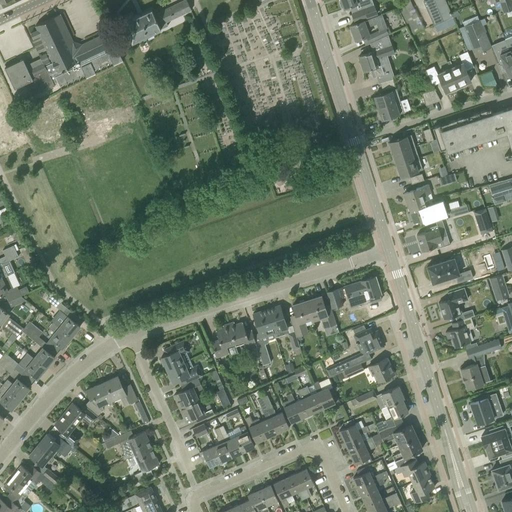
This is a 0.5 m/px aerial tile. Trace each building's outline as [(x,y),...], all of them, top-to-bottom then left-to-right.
[(191,10),(186,0),(184,0),(154,15),(151,10),(132,19),(130,15),(121,20),(132,43),(167,26),(165,22),(191,10)] [(377,14),(373,2),(364,5),(362,0),(340,0),(341,2),(339,2),(341,8),(343,7),(344,9),(349,7),(352,14),(351,14),(354,22),(377,14)] [(426,0),(423,1),(437,32),(455,24),(444,0),(426,0)] [(493,0),(498,0),(503,12),(511,9),(511,5),(510,0),(492,0),(493,0)] [(16,89),(15,87),(26,82),(33,96),(54,86),(53,83),(57,81),(59,86),(84,75),(86,78),(95,74),(94,70),(111,62),(113,65),(123,61),(109,32),(81,44),(72,41),(60,14),(35,25),(37,30),(30,33),(32,38),(31,39),(38,53),(47,48),(49,52),(39,57),(40,58),(20,68),(17,62),(6,67),(5,65),(4,65),(16,90),(16,89)] [(367,27),(384,21),(381,14),(350,26),(355,40),(370,35),(370,34),(367,27)] [(464,27),(475,54),(490,48),(479,21),(464,27)] [(370,34),(370,35),(373,41),(387,34),(388,34),(386,29),(385,28),(379,31),(378,30),(370,34)] [(372,78),(376,77),(384,74),(383,74),(380,65),(384,64),(382,57),(393,53),(387,34),(373,41),(369,43),(372,52),(359,56),(364,71),(369,69),(372,78)] [(511,75),(511,58),(508,48),(500,51),(497,42),(492,45),(499,62),(499,63),(502,62),(506,71),(508,77),(511,75)] [(469,56),(467,51),(459,55),(461,60),(469,56)] [(462,63),(450,68),(459,89),(467,85),(466,83),(471,81),(462,63)] [(436,71),(434,66),(425,70),(427,74),(436,71)] [(459,89),(450,68),(437,74),(445,93),(450,91),(450,92),(459,89)] [(378,84),(380,83),(392,79),(391,77),(389,72),(387,72),(387,71),(385,72),(385,73),(383,74),(384,74),(376,77),(378,84)] [(392,79),(380,83),(382,90),(394,86),(392,79)] [(434,89),(429,91),(433,103),(440,101),(434,89)] [(377,107),(378,108),(395,102),(391,91),(374,96),(376,103),(374,104),(376,108),(377,107)] [(433,103),(429,91),(422,94),(426,105),(433,103)] [(404,113),(399,100),(395,102),(378,108),(380,114),(378,115),(379,119),(381,118),(382,120),(404,113)] [(449,126),(441,128),(440,125),(432,127),(440,150),(508,128),(511,139),(511,106),(502,110),(502,112),(492,115),(491,112),(487,113),(485,110),(471,115),(472,118),(464,121),(463,117),(448,122),(449,126)] [(181,126),(168,130),(172,143),(176,142),(178,146),(187,144),(181,126)] [(423,130),(426,142),(433,140),(429,128),(423,130)] [(391,147),(393,153),(415,146),(411,134),(389,142),(389,143),(388,144),(389,148),(391,147)] [(394,159),(396,165),(418,158),(415,146),(393,153),(393,155),(391,155),(393,159),(394,159)] [(418,158),(396,165),(397,166),(395,166),(397,170),(398,170),(400,177),(422,170),(418,158)] [(445,166),(438,169),(441,177),(448,175),(445,166)] [(409,178),(411,184),(423,180),(421,174),(409,178)] [(438,178),(440,186),(456,181),(454,174),(438,178)] [(511,176),(502,179),(488,184),(491,194),(511,187),(511,176)] [(404,193),(409,208),(428,201),(425,195),(432,193),(429,184),(417,189),(404,193)] [(492,197),(494,204),(506,201),(504,194),(492,197)] [(428,201),(409,208),(410,212),(407,213),(410,221),(413,220),(413,222),(426,217),(426,219),(444,213),(442,205),(435,207),(433,200),(434,200),(434,199),(428,202),(428,201)] [(447,210),(450,218),(468,212),(465,204),(447,210)] [(484,208),(473,212),(481,234),(492,230),(484,208)] [(428,231),(416,235),(422,251),(436,247),(436,249),(444,246),(437,225),(427,228),(428,231)] [(469,264),(498,255),(494,243),(466,252),(469,264)] [(3,251),(5,256),(16,251),(14,246),(3,251)] [(511,257),(511,248),(511,246),(501,250),(504,260),(511,257)] [(16,251),(5,256),(8,262),(19,257),(16,251)] [(469,263),(465,264),(463,253),(457,254),(461,271),(470,269),(469,263)] [(458,274),(453,258),(427,266),(432,283),(455,276),(457,283),(472,278),(470,270),(458,274)] [(488,279),(495,300),(509,296),(502,274),(488,279)] [(7,276),(0,279),(0,294),(2,294),(3,293),(8,302),(21,296),(16,287),(13,288),(7,276)] [(379,294),(381,294),(375,276),(344,286),(348,298),(364,293),(366,298),(368,298),(370,303),(381,300),(379,294)] [(438,309),(440,316),(442,315),(443,317),(460,311),(458,303),(467,300),(463,287),(447,293),(449,297),(438,300),(440,308),(438,309)] [(327,292),(331,307),(332,308),(342,305),(341,299),(337,289),(327,292)] [(55,307),(62,313),(63,312),(66,308),(59,302),(50,295),(46,299),(55,307)] [(321,296),(306,301),(311,318),(312,321),(320,318),(323,329),(337,324),(332,308),(331,307),(325,309),(321,296)] [(294,331),(296,337),(308,334),(304,321),(311,318),(306,301),(292,305),(296,317),(290,319),(293,329),(294,331)] [(279,305),(266,309),(274,333),(287,329),(279,305)] [(511,332),(511,316),(509,306),(494,311),(498,326),(506,324),(509,333),(511,332)] [(0,307),(0,323),(1,325),(10,332),(13,327),(4,320),(9,314),(3,309),(0,307)] [(261,338),(262,341),(268,339),(269,340),(271,340),(273,339),(273,338),(274,338),(275,337),(274,333),(266,309),(253,314),(260,338),(261,338)] [(57,317),(53,322),(71,337),(80,326),(67,316),(63,322),(57,317)] [(451,337),(454,347),(470,342),(466,330),(474,328),(470,317),(451,323),(453,329),(445,332),(447,339),(451,337)] [(29,321),(26,326),(39,337),(42,332),(29,321)] [(62,330),(53,322),(48,328),(54,333),(50,338),(54,342),(62,348),(71,337),(62,330)] [(245,349),(256,345),(255,343),(254,339),(251,329),(245,331),(242,322),(234,324),(234,322),(228,324),(234,343),(242,341),(245,349)] [(226,346),(234,343),(228,324),(222,325),(223,328),(215,330),(219,340),(211,342),(216,357),(228,353),(226,346)] [(347,359),(325,368),(329,377),(344,371),(344,370),(360,363),(363,362),(372,358),(369,352),(383,346),(378,335),(375,337),(370,328),(366,330),(364,324),(352,329),(354,335),(353,335),(361,352),(347,359)] [(39,337),(26,326),(22,331),(35,342),(39,337)] [(296,337),(294,331),(287,334),(292,350),(299,348),(296,337)] [(17,337),(13,334),(8,339),(13,343),(17,337)] [(165,365),(167,370),(183,362),(180,355),(189,351),(184,340),(163,349),(166,355),(161,357),(162,359),(159,360),(163,366),(165,365)] [(262,341),(255,343),(256,345),(261,360),(262,365),(268,363),(270,362),(264,344),(267,343),(268,341),(267,340),(262,341)] [(466,351),(469,359),(501,348),(498,340),(466,351)] [(42,347),(33,358),(45,368),(54,357),(42,347)] [(5,353),(1,358),(14,369),(18,364),(5,353)] [(14,369),(1,358),(0,358),(0,364),(11,373),(14,369)] [(45,368),(33,358),(24,369),(37,379),(45,368)] [(368,366),(372,375),(375,374),(378,381),(394,374),(386,358),(368,366)] [(202,376),(197,365),(187,369),(183,362),(167,370),(169,374),(166,375),(169,382),(172,381),(172,382),(178,380),(180,385),(184,384),(186,383),(198,378),(202,376)] [(291,363),(285,365),(287,373),(294,371),(291,363)] [(360,363),(344,370),(344,371),(347,378),(363,370),(360,363)] [(467,366),(460,368),(462,376),(464,382),(467,389),(473,387),(476,386),(483,384),(483,383),(482,382),(485,381),(490,380),(485,365),(480,367),(479,363),(476,364),(476,363),(469,365),(467,366)] [(294,371),(295,374),(296,376),(307,371),(305,366),(294,371)] [(215,370),(210,372),(214,381),(219,378),(215,370)] [(117,376),(104,382),(113,401),(121,397),(124,406),(128,404),(137,400),(130,384),(122,388),(117,376)] [(7,379),(2,385),(20,399),(29,388),(17,378),(13,384),(7,379)] [(174,395),(179,408),(197,400),(194,392),(203,389),(198,378),(186,383),(184,384),(186,389),(174,395)] [(312,383),(316,392),(317,392),(324,408),(335,403),(333,398),(328,387),(321,390),(317,381),(313,383),(312,383)] [(84,406),(87,408),(98,416),(104,409),(102,406),(113,401),(104,382),(86,390),(90,399),(84,406)] [(20,399),(2,385),(0,387),(0,391),(0,392),(0,400),(11,410),(20,399)] [(381,393),(387,406),(402,399),(404,398),(398,385),(381,393)] [(306,386),(302,388),(313,413),(324,408),(317,392),(316,392),(310,395),(306,386)] [(300,399),(295,401),(295,402),(302,418),(313,413),(302,388),(296,390),(300,399)] [(354,398),(358,406),(376,398),(373,390),(354,398)] [(295,402),(295,401),(291,392),(290,392),(285,395),(289,404),(283,407),(286,413),(290,423),(302,418),(295,402)] [(470,403),(477,424),(495,418),(489,401),(497,398),(495,393),(478,398),(479,400),(470,403)] [(266,395),(262,397),(267,408),(278,433),(289,428),(285,419),(282,412),(275,415),(271,406),(266,395)] [(226,396),(219,399),(223,408),(230,405),(226,396)] [(236,400),(239,405),(248,401),(245,396),(236,400)] [(266,419),(260,422),(267,438),(278,433),(267,408),(262,397),(257,399),(262,410),(266,419)] [(373,422),(378,432),(385,429),(395,424),(395,425),(401,422),(402,421),(399,416),(408,412),(402,399),(387,406),(382,408),(387,419),(382,422),(379,423),(378,420),(373,422)] [(197,400),(179,408),(185,421),(198,415),(200,420),(206,418),(214,414),(209,403),(201,407),(197,400)] [(139,401),(135,403),(143,422),(147,420),(139,401)] [(72,403),(63,414),(76,424),(81,418),(90,426),(98,416),(87,408),(83,412),(72,403)] [(225,414),(226,414),(228,419),(228,418),(239,414),(237,408),(225,414)] [(66,434),(62,439),(72,447),(80,438),(71,431),(76,424),(63,414),(54,425),(66,434)] [(267,438),(260,422),(258,418),(252,421),(249,416),(244,418),(251,433),(255,443),(267,438)] [(339,430),(344,442),(360,435),(368,431),(366,426),(358,430),(353,419),(344,423),(346,427),(339,430)] [(126,420),(122,421),(127,431),(132,429),(129,424),(128,424),(126,420)] [(192,428),(196,438),(208,432),(203,423),(192,428)] [(394,437),(398,445),(416,436),(411,424),(398,430),(395,425),(395,424),(385,429),(378,432),(381,438),(392,433),(394,438),(394,437)] [(223,425),(218,427),(232,457),(243,452),(236,436),(229,439),(223,425)] [(490,433),(481,436),(484,446),(507,438),(503,426),(502,425),(488,430),(490,433)] [(241,433),(236,436),(243,452),(254,447),(245,426),(239,428),(241,433)] [(220,443),(213,446),(221,462),(232,457),(218,427),(214,429),(220,443)] [(124,460),(135,455),(151,447),(144,431),(127,438),(131,447),(122,451),(123,455),(122,455),(124,460)] [(46,434),(37,444),(51,456),(57,449),(65,456),(72,447),(62,439),(58,435),(54,440),(46,434)] [(105,442),(107,448),(124,441),(122,435),(105,442)] [(344,442),(349,452),(373,442),(371,437),(362,440),(360,435),(344,442)] [(397,467),(399,466),(415,459),(413,453),(422,449),(416,436),(398,445),(401,452),(392,456),(394,462),(387,465),(389,470),(397,467)] [(511,436),(507,438),(484,446),(484,447),(485,447),(488,457),(500,453),(502,459),(511,455),(511,440),(511,438),(511,437),(511,436)] [(373,442),(349,452),(354,464),(370,457),(367,451),(376,447),(373,442)] [(51,456),(37,444),(29,455),(36,462),(42,467),(48,460),(51,463),(55,459),(51,456)] [(221,462),(213,446),(199,452),(204,464),(208,463),(209,467),(221,462)] [(135,455),(142,471),(134,475),(137,481),(152,474),(149,468),(159,464),(151,447),(135,455)] [(511,455),(498,460),(501,466),(491,469),(498,489),(511,484),(511,475),(511,473),(511,472),(511,455)] [(408,474),(412,482),(428,475),(430,474),(424,461),(418,464),(415,459),(399,466),(403,476),(408,474)] [(21,465),(12,475),(31,490),(35,484),(38,481),(39,482),(40,481),(51,490),(55,484),(44,475),(32,466),(28,471),(21,465)] [(353,478),(358,489),(382,478),(388,475),(386,470),(380,473),(371,477),(367,466),(356,471),(358,475),(353,478)] [(306,468),(295,473),(306,498),(311,496),(307,487),(313,484),(306,468)] [(48,470),(44,475),(55,484),(56,485),(60,479),(48,470)] [(102,470),(98,471),(102,481),(106,479),(102,470)] [(295,473),(284,478),(291,494),(297,491),(301,500),(306,498),(295,473)] [(7,497),(9,499),(19,507),(24,501),(23,500),(31,490),(12,475),(3,486),(11,492),(7,497)] [(428,475),(412,482),(416,491),(410,493),(414,503),(420,501),(426,498),(429,497),(428,496),(426,491),(434,488),(428,475)] [(291,494),(284,478),(273,483),(284,508),(289,505),(285,497),(291,494)] [(358,489),(363,500),(379,493),(376,486),(384,483),(382,478),(358,489)] [(270,485),(259,490),(266,505),(277,500),(270,485)] [(135,494),(140,505),(155,498),(150,487),(135,494)] [(247,495),(249,499),(250,499),(255,511),(268,511),(266,505),(259,490),(247,495)] [(363,500),(368,511),(398,497),(395,492),(381,499),(381,498),(379,493),(363,500)] [(398,497),(368,511),(387,511),(386,509),(394,505),(400,502),(398,497)] [(511,497),(502,502),(505,511),(511,508),(511,497)] [(140,505),(143,511),(154,511),(160,509),(155,498),(140,505)] [(0,511),(19,511),(22,509),(19,507),(9,499),(5,503),(0,499),(0,511)] [(255,511),(250,499),(249,499),(239,504),(242,511),(255,511)]
